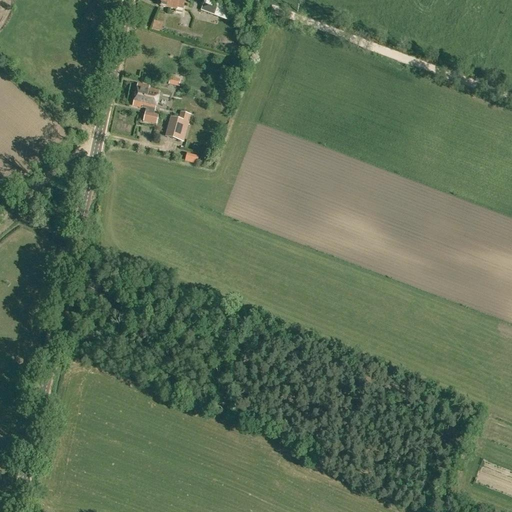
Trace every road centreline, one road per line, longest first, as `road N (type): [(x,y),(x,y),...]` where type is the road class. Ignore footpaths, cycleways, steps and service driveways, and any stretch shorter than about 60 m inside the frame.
road 1 (unclassified): [(20,511),(131,0)]
road 2 (track): [(511,100),(298,19)]
road 3 (track): [(0,215),(104,122)]
